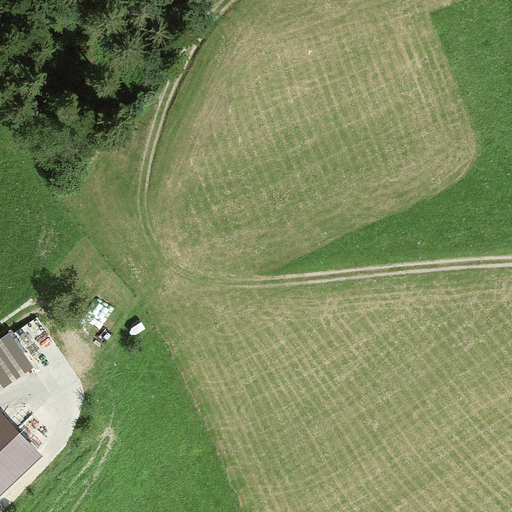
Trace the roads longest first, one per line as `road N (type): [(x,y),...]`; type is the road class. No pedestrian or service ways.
road 1 (track): [(236,0),(179,77),(152,140),(141,217),(161,259),(193,283),(237,285),(511,261)]
road 2 (track): [(0,507),(49,453),(81,398),(89,363),(72,332),(45,320),(22,320),(0,334)]
